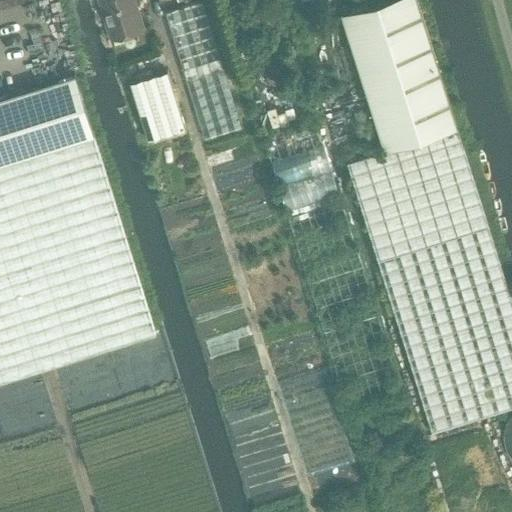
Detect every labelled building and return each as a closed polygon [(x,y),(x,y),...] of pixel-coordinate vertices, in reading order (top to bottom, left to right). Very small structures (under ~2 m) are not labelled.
[(101,0),(113,37),(144,27),(135,0),(101,0)] [(417,0),(378,0),(341,12),(384,149),(457,126),(417,0)] [(166,12),(185,75),(205,138),(242,127),(218,50),(203,1),(166,12)] [(53,4),(18,15),(26,39),(61,27),(53,4)] [(130,81),(148,138),(184,127),(166,70),(130,81)] [(0,97),(0,380),(39,369),(53,364),(156,332),(94,135),(75,74),(0,97)] [(264,136),(346,404),(398,389),(323,141),(311,121),(264,136)] [(511,406),(511,300),(457,126),(384,149),(347,161),(432,431),(511,406)]
